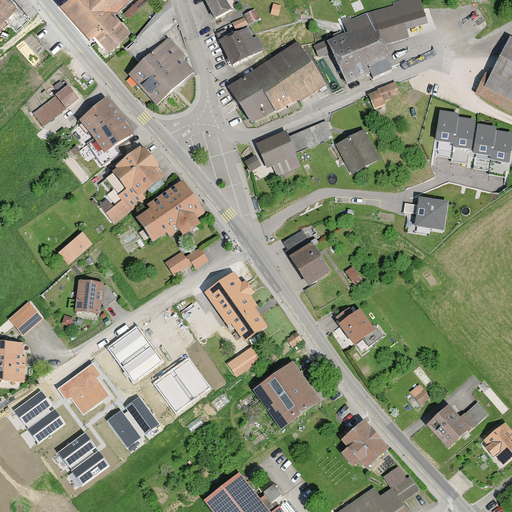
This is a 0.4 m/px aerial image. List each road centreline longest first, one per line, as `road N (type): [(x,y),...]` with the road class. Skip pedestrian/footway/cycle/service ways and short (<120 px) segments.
road 1 (tertiary): [(164,137),(248,238),(360,398),(465,511)]
road 2 (residential): [(208,118),(250,136),(439,66)]
road 3 (tertiary): [(45,0),(164,137)]
road 4 (tertiary): [(208,118),(205,77),(180,0)]
